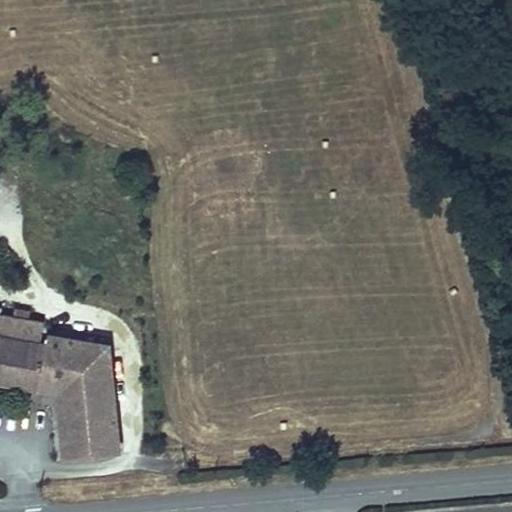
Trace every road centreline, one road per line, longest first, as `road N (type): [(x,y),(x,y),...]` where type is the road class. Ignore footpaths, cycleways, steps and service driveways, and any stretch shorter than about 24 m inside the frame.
road 1 (tertiary): [(129,511),(332,493)]
road 2 (tertiary): [(332,493),(511,476)]
